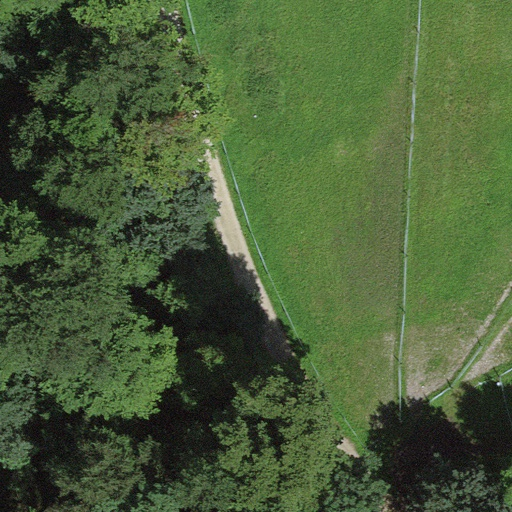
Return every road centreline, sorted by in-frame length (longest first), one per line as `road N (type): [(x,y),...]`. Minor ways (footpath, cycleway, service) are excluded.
road 1 (track): [(394,511),(294,403),(191,115),(162,0)]
road 2 (track): [(0,147),(54,235),(189,416),(280,511)]
